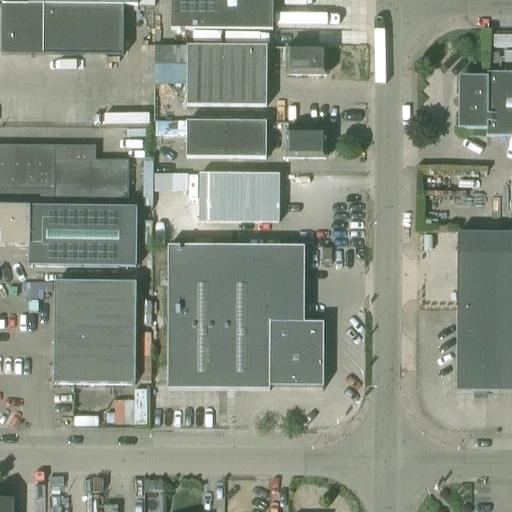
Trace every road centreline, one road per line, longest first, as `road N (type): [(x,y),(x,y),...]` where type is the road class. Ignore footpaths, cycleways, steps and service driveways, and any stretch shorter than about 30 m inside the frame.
road 1 (unclassified): [(383,466),(388,2)]
road 2 (unclassified): [(383,466),(0,462)]
road 3 (unclassified): [(383,466),(511,467)]
road 4 (unclassified): [(511,3),(388,2)]
